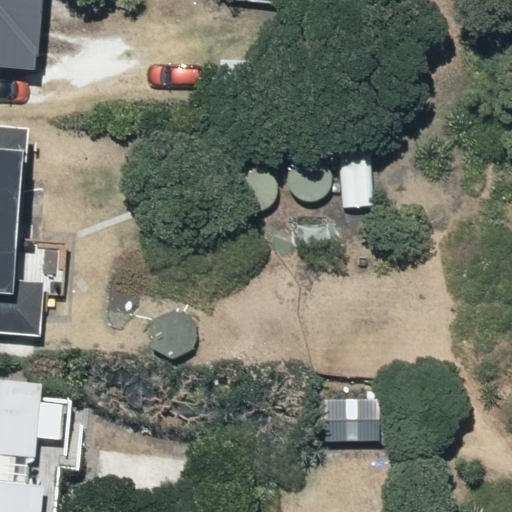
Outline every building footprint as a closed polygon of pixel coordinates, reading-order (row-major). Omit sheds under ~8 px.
[(0,0),(0,65),(34,68),(39,0),(0,0)] [(23,129),(0,126),(0,334),(39,337),(43,281),(11,279),(23,129)] [(339,161),(286,160),(285,208),(338,210),(339,161)] [(280,168),(229,169),(229,218),(280,217),(280,168)] [(202,314),(145,311),(143,359),(200,362),(202,314)] [(39,385),(0,381),(0,452),(34,454),(39,385)] [(326,400),(326,440),(380,439),(379,399),(326,400)] [(197,511),(203,458),(101,448),(96,503),(188,511),(197,511)]
